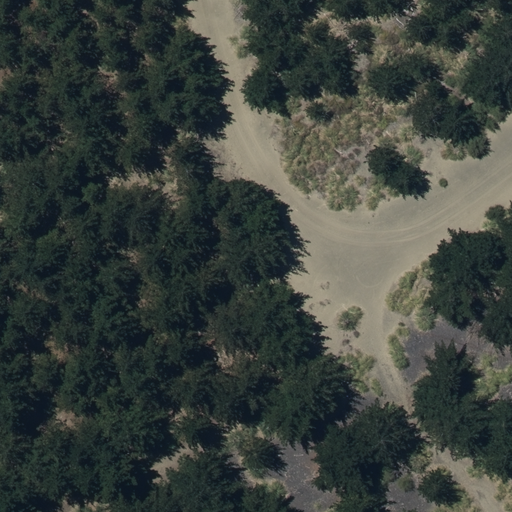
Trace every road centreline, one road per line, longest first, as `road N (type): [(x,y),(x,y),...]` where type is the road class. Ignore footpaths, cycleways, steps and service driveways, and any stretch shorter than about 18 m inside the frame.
road 1 (track): [(511,145),(394,230),(353,271),(350,303),(359,348),(481,511)]
road 2 (track): [(353,271),(244,160),(208,0)]
